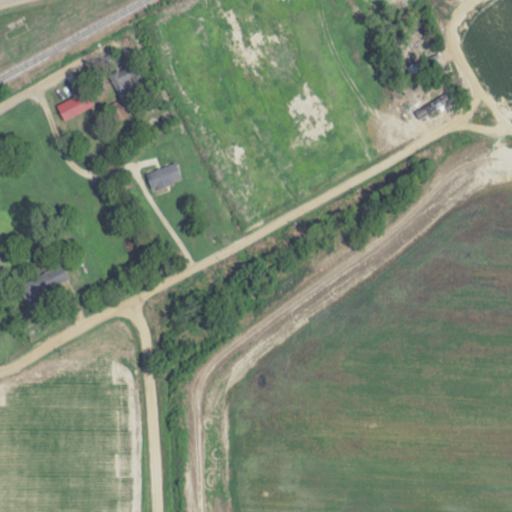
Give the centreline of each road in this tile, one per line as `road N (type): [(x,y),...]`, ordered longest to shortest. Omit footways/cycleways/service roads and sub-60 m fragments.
road 1 (residential): [(0,370),(424,136),(448,116),(449,27),(468,0)]
road 2 (residential): [(153,511),(147,347),(127,300)]
